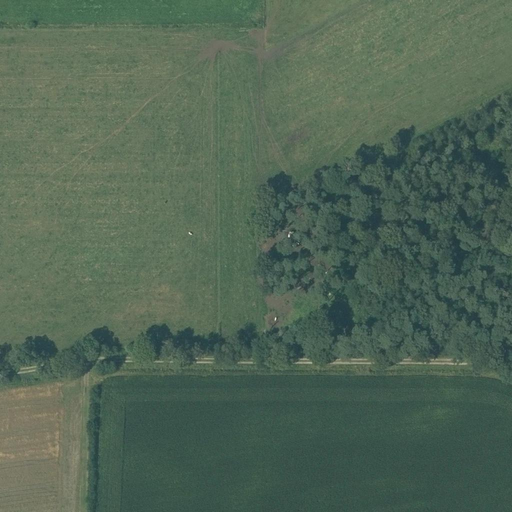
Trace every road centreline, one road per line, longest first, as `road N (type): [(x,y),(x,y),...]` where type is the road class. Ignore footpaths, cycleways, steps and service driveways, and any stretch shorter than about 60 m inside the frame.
road 1 (track): [(511,355),(87,354),(0,368)]
road 2 (track): [(87,354),(84,511)]
